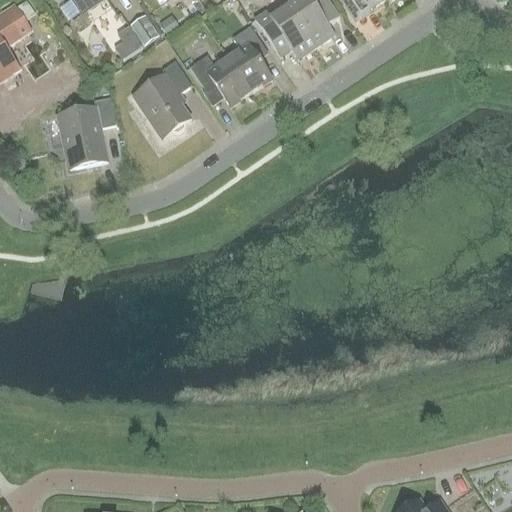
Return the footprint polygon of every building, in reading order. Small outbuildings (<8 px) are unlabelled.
[(69,0),(82,19),(107,2),(105,0),(69,0)] [(289,9),(317,51),(335,38),(329,29),(340,21),(325,0),(297,0),(299,2),(289,9)] [(385,3),(383,0),(338,0),(357,27),(372,17),(370,13),(385,3)] [(0,85),(19,73),(5,52),(32,34),(16,9),(5,16),(0,19),(0,85)] [(298,63),(317,51),(289,9),(271,21),(267,15),(255,23),(280,61),(291,53),(298,63)] [(155,20),(160,28),(176,18),(171,10),(155,20)] [(160,38),(146,17),(130,27),(144,48),(160,38)] [(143,50),(130,30),(118,38),(123,46),(115,51),(123,63),(143,50)] [(228,63),(251,97),(272,83),(256,60),(266,53),(250,31),(233,42),(241,54),(228,63)] [(251,97),(228,63),(216,71),(208,59),(190,71),(205,94),(215,88),(230,111),(251,97)] [(184,128),(191,123),(176,100),(192,90),(175,65),(163,74),(165,78),(133,100),(162,143),(173,136),(178,137),(184,133),(184,128)] [(95,111),(64,118),(57,120),(65,154),(67,163),(64,164),(67,177),(87,173),(86,170),(108,165),(101,132),(117,129),(111,102),(94,105),(95,111)] [(446,511),(441,504),(428,511),(426,511),(420,502),(405,511),(446,511)]
